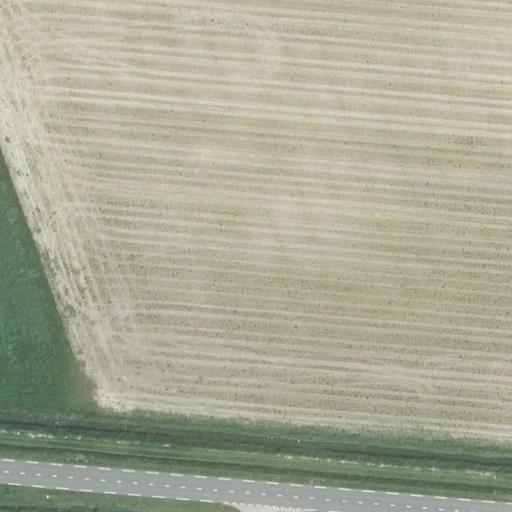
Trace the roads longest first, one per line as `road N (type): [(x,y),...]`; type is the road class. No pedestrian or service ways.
road 1 (track): [(511,485),(0,441)]
road 2 (unclassified): [(452,511),(0,472)]
